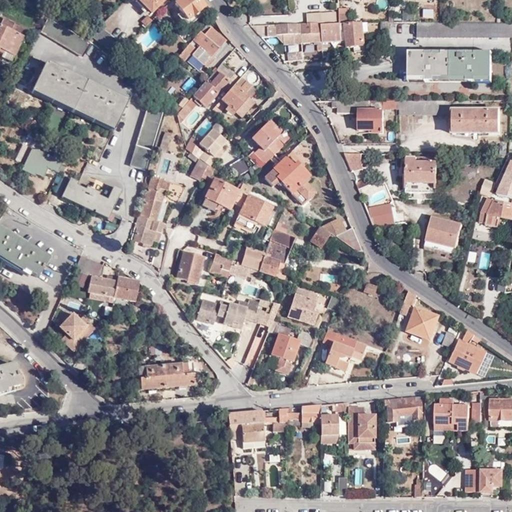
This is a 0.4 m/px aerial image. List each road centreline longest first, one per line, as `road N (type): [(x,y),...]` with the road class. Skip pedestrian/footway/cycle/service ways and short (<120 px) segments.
road 1 (residential): [(211,0),(229,30),(320,125),(373,259),(511,355)]
road 2 (residential): [(246,404),(142,272),(0,188)]
road 3 (residential): [(246,404),(511,382)]
road 4 (residential): [(429,508),(251,506)]
road 5 (residential): [(87,417),(246,404)]
road 6 (residential): [(0,320),(77,392),(87,417)]
